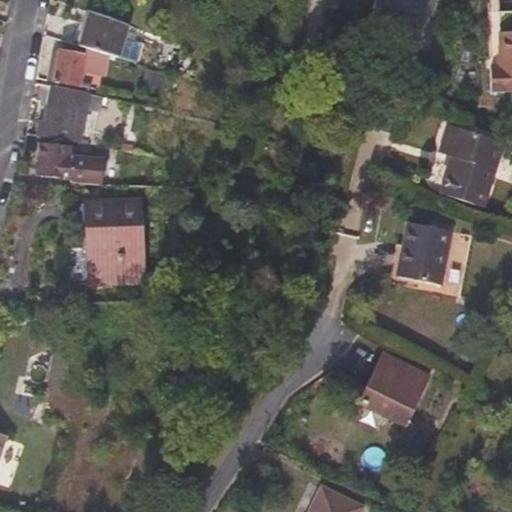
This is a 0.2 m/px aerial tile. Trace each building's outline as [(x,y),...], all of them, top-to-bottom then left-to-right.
[(416,28),(424,0),(372,0),(369,13),(416,28)] [(118,59),(128,25),(89,12),(79,48),(87,50),(97,53),(118,59)] [(511,98),(511,38),(490,39),(491,74),(480,75),(481,98),(491,96),(491,100),(511,98)] [(118,59),(97,53),(87,50),(85,57),(59,53),(50,50),(43,82),(53,83),(90,90),(92,78),(115,82),(118,59)] [(159,89),(162,73),(145,69),(142,86),(159,89)] [(80,145),(86,112),(99,113),(101,98),(52,88),(45,125),(29,122),(27,137),(80,145)] [(384,139),(393,108),(365,98),(355,129),(384,139)] [(475,213),(494,149),(439,131),(431,160),(442,164),(430,199),(475,213)] [(97,187),(100,161),(70,160),(70,147),(40,145),(36,179),(58,181),(58,171),(69,172),(68,186),(97,187)] [(141,282),(136,202),(85,205),(91,285),(141,282)] [(442,287),(452,233),(407,224),(397,279),(442,287)] [(404,428),(428,378),(382,357),(359,405),(404,428)] [(278,486),(287,467),(257,452),(247,472),(278,486)] [(363,511),(364,510),(325,491),(314,511),(363,511)]
